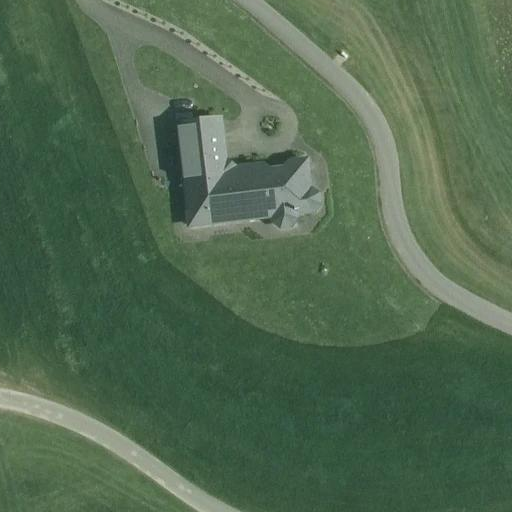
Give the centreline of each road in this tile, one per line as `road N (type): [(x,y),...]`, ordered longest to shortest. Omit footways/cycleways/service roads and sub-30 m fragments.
road 1 (unknown): [(0,373),(36,344),(118,332),(165,332),(271,360),(505,322)]
road 2 (unclassified): [(511,325),(420,268),(397,227),(388,159),(370,114),(248,0)]
road 3 (unclassified): [(0,397),(33,403),(119,445),(223,511)]
